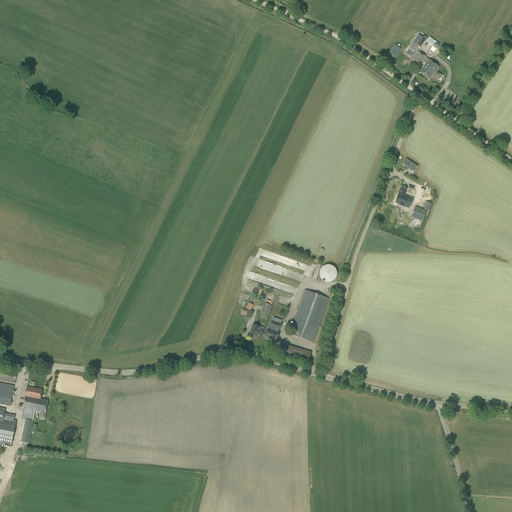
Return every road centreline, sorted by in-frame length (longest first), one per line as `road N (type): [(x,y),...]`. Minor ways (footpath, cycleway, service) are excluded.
road 1 (unclassified): [(324,376),(241,352),(127,373),(28,363),(0,350)]
road 2 (track): [(254,0),(346,43),(511,161)]
road 3 (unclassified): [(324,376),(351,268),(417,94)]
